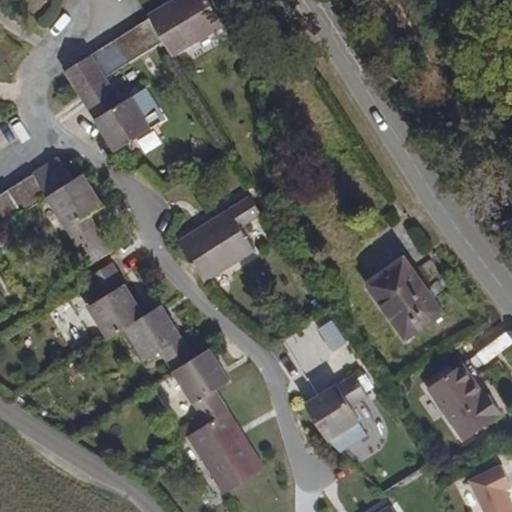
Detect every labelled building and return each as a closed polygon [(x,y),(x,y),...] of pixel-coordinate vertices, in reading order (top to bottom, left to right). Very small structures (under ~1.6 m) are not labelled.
[(175,61),(220,31),(200,0),(189,0),(150,23),(175,61)] [(170,126),(151,94),(121,112),(105,87),(79,104),(118,162),(170,126)] [(114,249),(90,212),(106,201),(87,171),(49,196),(93,262),(114,249)] [(263,256),(247,233),(269,217),(258,202),(220,227),(186,249),(213,288),(263,256)] [(440,311),(400,256),(364,282),(403,337),(440,311)] [(129,325),(149,311),(115,260),(98,270),(91,276),(105,297),(92,306),(111,337),(129,325)] [(199,351),(165,301),(149,311),(129,325),(149,354),(164,345),(177,364),(199,351)] [(345,341),(335,322),(322,329),(331,348),(345,341)] [(238,373),(217,340),(199,351),(177,364),(174,368),(209,420),(228,407),(217,388),(238,373)] [(484,395),(463,363),(428,386),(463,439),(500,416),(497,412),(499,410),(488,392),(484,395)] [(361,422),(347,401),(362,392),(351,374),(317,396),(304,405),(329,443),(361,422)] [(265,461),(228,407),(209,420),(190,433),(227,487),(265,461)] [(511,485),(501,463),(468,479),(484,511),(511,511),(511,507),(503,489),(511,485)]
